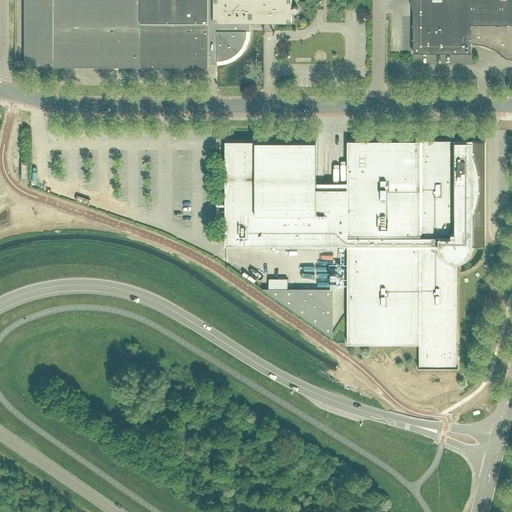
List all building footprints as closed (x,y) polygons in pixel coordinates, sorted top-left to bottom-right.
[(24,0),(24,66),(208,66),(208,63),(217,63),(217,60),(220,60),(222,60),(224,59),(227,58),(229,57),(232,56),(233,55),(235,54),(237,53),(239,51),(241,48),(242,46),(244,44),(244,42),(245,40),(245,39),(246,38),(246,36),(246,34),(246,33),(247,31),(250,31),(250,22),(291,22),(291,11),(293,11),(294,12),(295,12),(296,12),(297,12),(298,11),(298,10),(298,9),(298,8),(298,7),(297,7),(297,6),(296,6),(295,6),(294,6),(293,7),(291,7),(291,0),(24,0)] [(511,0),(415,0),(416,11),(413,11),(413,53),(471,53),(471,43),(474,43),(478,44),(481,44),(484,45),(486,46),(490,47),(492,48),(495,50),(498,52),(500,53),(501,54),(509,58),(511,59),(511,0)] [(431,55),(431,65),(461,64),(461,55),(431,55)] [(347,188),(316,188),(316,140),(225,140),(225,244),(347,244),(347,343),(419,343),(419,367),(418,367),(418,368),(458,368),(458,367),(456,367),(456,274),(456,261),(459,261),(461,261),(462,260),(464,259),(465,259),(467,257),(468,256),(469,255),(470,254),(471,252),(472,251),(472,250),(473,248),(473,247),(473,245),(485,245),(485,140),(473,140),(473,138),(468,138),(468,140),(455,140),(347,140),(347,188)] [(276,288),(276,289),(332,327),(333,288),(276,288)]
